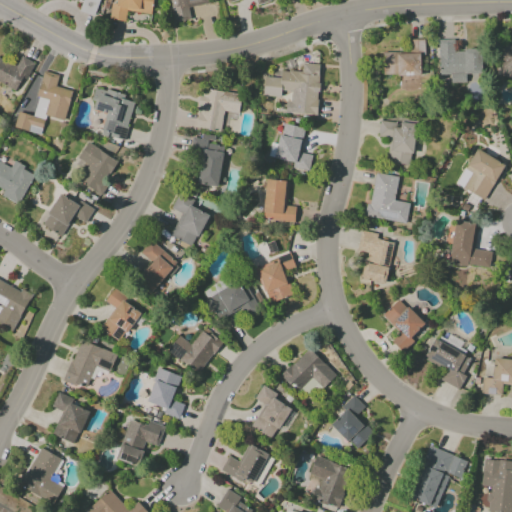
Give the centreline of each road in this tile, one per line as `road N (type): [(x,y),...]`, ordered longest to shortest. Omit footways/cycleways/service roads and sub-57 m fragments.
road 1 (residential): [(511,3),(340,20),(168,60),(89,57),(0,4)]
road 2 (residential): [(511,432),(417,412),(377,380),(333,313),(326,240),(352,121),(340,20)]
road 3 (residential): [(168,60),(163,136),(129,219),(69,285),(0,446)]
road 4 (residential): [(333,313),(251,355),(187,484)]
